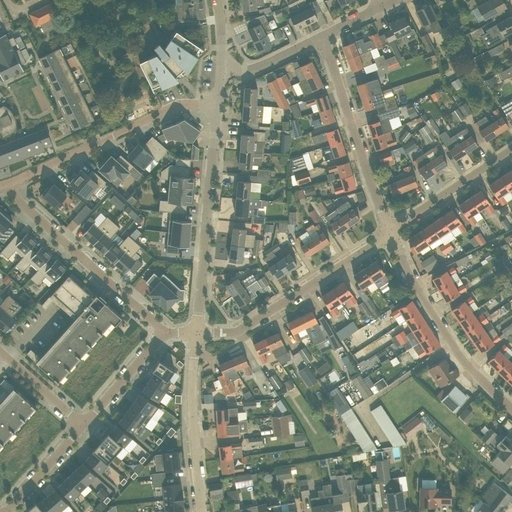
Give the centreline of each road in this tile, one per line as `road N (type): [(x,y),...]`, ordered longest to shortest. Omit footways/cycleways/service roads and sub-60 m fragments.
road 1 (residential): [(4,186),(182,103),(218,106)]
road 2 (residential): [(196,332),(218,106)]
road 3 (residential): [(196,332),(236,331),(389,232)]
road 4 (residential): [(511,409),(466,365),(389,232)]
road 5 (residential): [(4,186),(163,332)]
road 6 (residential): [(389,232),(323,36)]
road 7 (residential): [(202,511),(191,382),(196,332)]
road 8 (residential): [(389,232),(511,149)]
road 9 (residential): [(163,332),(82,425)]
